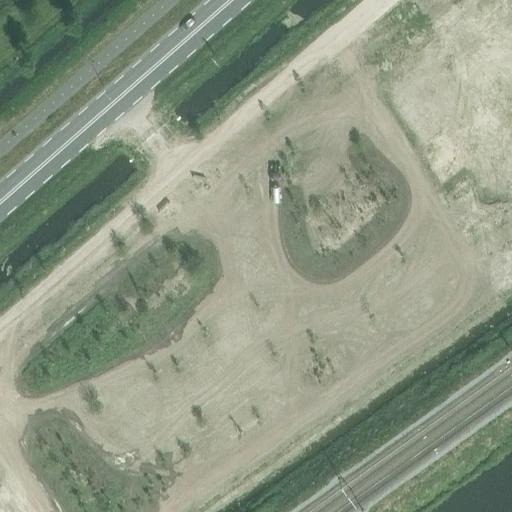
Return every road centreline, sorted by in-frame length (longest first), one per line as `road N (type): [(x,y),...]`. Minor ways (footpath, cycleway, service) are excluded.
road 1 (residential): [(0,334),(383,0)]
road 2 (primary): [(0,203),(234,0)]
